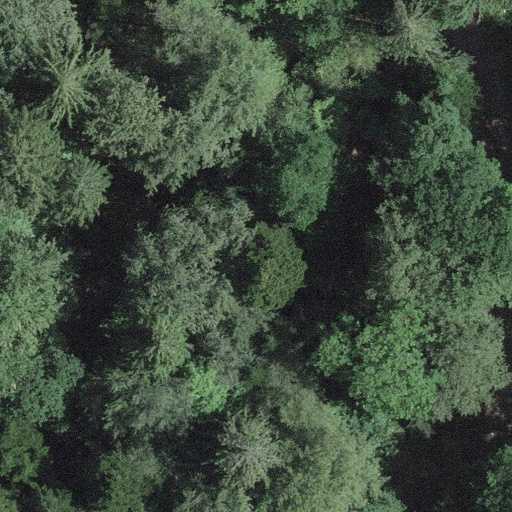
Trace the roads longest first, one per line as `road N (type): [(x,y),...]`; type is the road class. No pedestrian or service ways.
road 1 (track): [(511,188),(453,0)]
road 2 (track): [(482,511),(511,336)]
